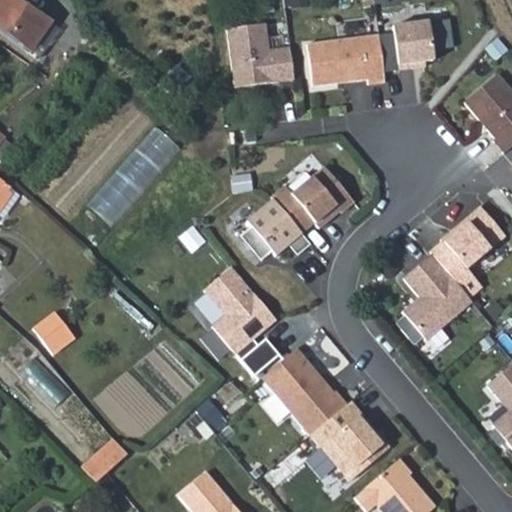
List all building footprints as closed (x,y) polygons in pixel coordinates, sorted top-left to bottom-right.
[(50,17),(21,0),(0,0),(0,21),(2,23),(0,25),(32,45),(50,17)] [(394,23),(400,67),(416,65),(415,60),(435,57),(430,19),(394,23)] [(235,84),(295,76),(291,44),(270,47),(266,20),(228,25),(235,84)] [(369,81),(387,78),(380,32),(308,41),(314,83),(339,80),(339,76),(350,74),(351,78),(369,76),(369,81)] [(511,85),(501,73),(468,101),(482,118),(486,117),(489,122),(489,127),(497,136),(495,138),(506,151),(511,145),(511,85)] [(113,226),(183,148),(157,124),(87,203),(113,226)] [(285,183),(271,194),(302,231),(315,220),(320,226),(340,208),(342,210),(355,199),(325,164),(292,192),(285,183)] [(0,195),(10,181),(0,174),(0,195)] [(311,242),(273,197),(247,219),(251,224),(240,234),(261,258),(273,249),(276,253),(289,242),(298,253),(311,242)] [(454,227),(442,237),(467,267),(507,233),(482,204),(460,222),(463,225),(456,230),(454,227)] [(0,256),(0,263),(18,278),(31,267),(8,250),(0,256)] [(473,300),(433,252),(404,276),(420,295),(423,298),(419,301),(416,298),(403,309),(427,338),(473,300)] [(276,316),(231,262),(203,286),(225,311),(211,323),(235,351),(276,316)] [(495,300),(484,309),(496,324),(507,314),(495,300)] [(55,313),(34,331),(44,343),(65,324),(55,313)] [(311,433),(348,402),(336,388),(334,390),(332,392),(313,369),(315,368),(297,346),(262,375),(310,434),(311,433)] [(511,363),(487,384),(509,410),(492,424),(511,447),(511,363)] [(334,390),(315,368),(313,369),(332,392),(334,390)] [(370,421),(352,399),(348,402),(311,433),(349,479),(391,445),(376,428),(373,431),(370,427),(370,421)] [(84,470),(98,485),(107,476),(128,456),(114,441),(84,470)] [(413,471),(400,457),(355,496),(368,511),(377,503),(385,511),(415,511),(416,511),(415,511),(428,511),(437,505),(426,492),(425,493),(409,475),(413,471)] [(239,511),(206,473),(179,495),(192,511),(239,511)]
